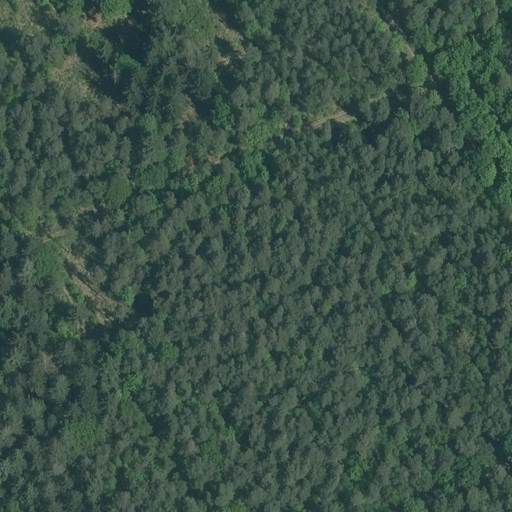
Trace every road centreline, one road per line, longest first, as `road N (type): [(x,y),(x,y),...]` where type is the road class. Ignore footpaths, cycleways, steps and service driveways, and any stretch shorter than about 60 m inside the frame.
road 1 (track): [(420,80),(0,247)]
road 2 (track): [(0,202),(196,511)]
road 3 (track): [(511,216),(420,80)]
road 4 (track): [(391,511),(511,460)]
